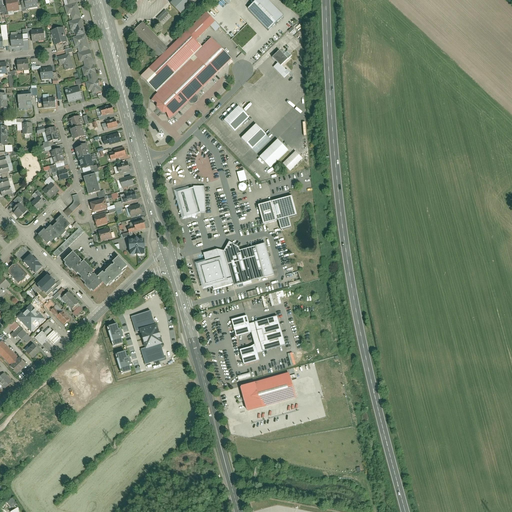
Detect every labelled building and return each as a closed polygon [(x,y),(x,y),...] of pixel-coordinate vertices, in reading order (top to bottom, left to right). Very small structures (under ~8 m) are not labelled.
[(17,0),(5,0),(7,12),(19,11),(17,0)] [(37,8),(36,0),(24,0),(25,9),(37,8)] [(76,0),(66,0),(68,5),(64,6),(67,15),(71,14),(73,21),(69,22),(71,30),(75,29),(77,37),(73,38),(76,47),(79,46),(81,53),(78,54),(80,62),(84,61),(85,66),(82,67),(84,76),(87,76),(89,81),(86,82),(88,91),(91,90),(92,94),(101,92),(76,0)] [(175,0),(171,4),(181,14),(193,2),(190,0),(175,0)] [(283,16),(266,0),(257,0),(248,9),(269,30),(283,16)] [(165,10),(157,18),(163,25),(171,16),(165,10)] [(159,59),(141,76),(156,92),(202,47),(196,41),(215,23),(206,13),(168,51),(142,24),(133,33),(159,59)] [(294,26),(288,31),(294,37),(299,32),(294,26)] [(62,28),(51,31),(55,46),(66,43),(62,28)] [(45,41),(44,29),(30,31),(31,43),(45,41)] [(22,35),(10,37),(11,48),(23,47),(22,35)] [(156,92),(149,99),(170,120),(232,60),(211,38),(202,47),(156,92)] [(279,51),(272,58),(281,66),(291,56),(287,52),(284,55),(279,51)] [(70,54),(57,57),(60,66),(64,65),(66,72),(75,69),(70,54)] [(29,71),(28,60),(17,61),(18,72),(29,71)] [(52,68),(41,69),(41,80),(53,79),(52,68)] [(65,91),(68,103),(82,99),(78,87),(65,91)] [(31,95),(18,96),(19,110),(32,109),(31,95)] [(56,108),(56,99),(43,100),(44,109),(56,108)] [(114,113),(112,106),(101,109),(103,116),(114,113)] [(233,106),(224,115),(225,117),(235,108),(233,106)] [(238,107),(225,120),(235,131),(249,118),(238,107)] [(79,117),(69,120),(72,130),(70,130),(74,141),(83,138),(79,127),(82,126),(79,117)] [(118,127),(115,120),(106,122),(109,129),(118,127)] [(32,124),(22,124),(23,135),(32,134),(32,124)] [(255,125),(242,138),(253,149),(266,136),(255,125)] [(7,127),(0,127),(0,145),(8,145),(7,127)] [(58,140),(54,128),(45,131),(48,142),(58,140)] [(121,142),(118,134),(103,138),(104,145),(109,144),(110,145),(121,142)] [(278,140),(260,156),(271,167),(288,151),(278,140)] [(93,166),(86,145),(75,148),(81,169),(93,166)] [(127,156),(124,147),(114,150),(114,153),(110,154),(112,161),(127,156)] [(59,150),(50,152),(53,165),(63,162),(59,150)] [(295,152),(283,164),(290,172),(303,159),(295,152)] [(0,173),(2,181),(0,181),(0,190),(2,197),(14,194),(9,179),(7,173),(10,172),(7,165),(8,164),(6,156),(0,157),(0,173)] [(130,171),(128,162),(117,165),(119,174),(130,171)] [(70,179),(68,169),(58,172),(60,181),(70,179)] [(95,174),(84,177),(88,195),(100,192),(95,174)] [(134,185),(131,176),(120,180),(123,189),(134,185)] [(52,183),(42,191),(49,198),(58,190),(52,183)] [(192,191),(178,195),(184,218),(199,214),(204,214),(203,188),(193,188),(192,191)] [(136,199),(134,193),(126,195),(126,197),(123,198),(125,202),(136,199)] [(64,213),(69,217),(83,203),(75,195),(72,198),(76,201),(64,213)] [(45,204),(38,197),(32,203),(39,210),(45,204)] [(279,221),(281,230),(291,227),(288,218),(297,216),(292,197),(259,206),(264,225),(279,221)] [(106,199),(90,203),(93,213),(108,209),(106,199)] [(17,211),(14,214),(19,220),(27,213),(17,202),(12,206),(17,211)] [(115,203),(116,211),(123,210),(122,202),(115,203)] [(142,215),(139,205),(128,208),(131,218),(142,215)] [(105,214),(94,217),(96,227),(108,224),(105,214)] [(44,230),(38,236),(48,245),(53,240),(54,241),(59,236),(61,238),(67,233),(65,231),(71,226),(62,216),(56,222),(57,224),(52,228),(51,227),(45,232),(44,230)] [(145,229),(143,221),(133,223),(134,227),(128,228),(129,233),(136,232),(136,231),(145,229)] [(79,229),(53,253),(57,258),(75,242),(77,244),(87,235),(76,223),(74,224),(79,229)] [(110,229),(98,232),(100,241),(112,238),(110,229)] [(144,240),(128,241),(129,250),(130,250),(130,257),(146,256),(145,249),(144,249),(144,240)] [(207,262),(199,265),(205,285),(211,283),(213,289),(233,283),(234,286),(273,275),(265,244),(240,251),(239,248),(230,243),(225,252),(218,250),(205,254),(207,262)] [(82,263),(73,254),(64,263),(66,266),(65,267),(71,273),(72,272),(77,276),(78,275),(82,280),(81,281),(86,286),(85,287),(91,293),(92,292),(94,294),(103,285),(107,289),(112,284),(113,285),(123,275),(122,273),(128,268),(119,259),(113,265),(115,266),(113,268),(112,267),(106,273),(106,274),(104,276),(103,274),(98,279),(94,276),(93,277),(92,276),(95,274),(85,263),(82,266),(81,264),(82,263)] [(44,268),(31,255),(24,262),(37,275),(44,268)] [(17,264),(7,273),(18,285),(28,276),(17,264)] [(55,284),(48,277),(38,287),(46,294),(55,284)] [(3,278),(0,280),(0,293),(9,285),(3,278)] [(269,295),(272,307),(282,304),(280,298),(285,297),(283,291),(269,295)] [(80,305),(69,293),(62,300),(73,311),(80,305)] [(54,308),(50,312),(64,326),(70,320),(62,312),(60,314),(54,308)] [(32,321),(23,330),(28,334),(42,319),(32,309),(26,315),(32,321)] [(152,312),(132,318),(136,333),(142,331),(147,349),(141,350),(146,365),(166,359),(161,345),(163,344),(158,326),(156,327),(152,312)] [(247,316),(232,320),(237,337),(252,333),(255,346),(240,350),(244,365),(259,361),(257,354),(285,346),(277,317),(250,325),(247,316)] [(15,338),(17,336),(22,340),(28,334),(23,330),(14,320),(9,326),(14,332),(11,335),(15,338)] [(117,324),(108,326),(115,346),(123,343),(121,338),(123,337),(121,328),(118,329),(117,324)] [(43,332),(36,339),(42,346),(46,342),(45,341),(47,339),(53,346),(61,340),(50,328),(44,334),(43,332)] [(26,366),(2,341),(0,342),(0,355),(18,374),(26,366)] [(40,352),(33,345),(26,352),(33,359),(40,352)] [(125,351),(116,353),(123,373),(131,370),(129,365),(132,364),(129,355),(126,356),(125,351)] [(0,383),(5,389),(11,384),(1,373),(0,373),(0,383)] [(296,397),(289,373),(240,387),(247,411),(296,397)] [(7,502),(11,508),(17,504),(12,498),(7,502)]
